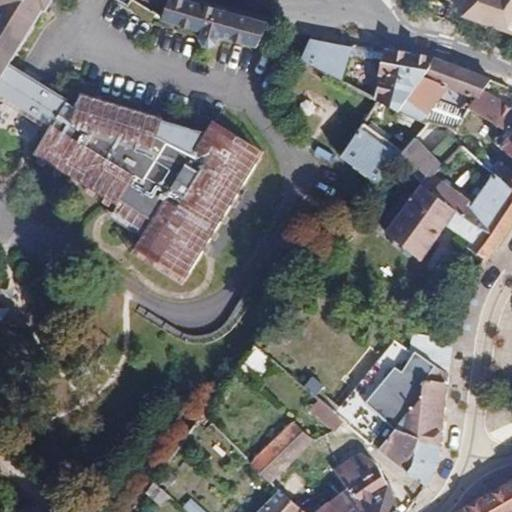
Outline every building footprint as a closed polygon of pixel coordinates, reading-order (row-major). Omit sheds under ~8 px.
[(0,0),(0,78),(6,69),(42,10),(45,11),(51,0),(0,0)] [(256,48),(270,25),(183,0),(169,0),(162,20),(203,32),(201,41),(204,47),(210,49),(216,46),(218,36),(256,48)] [(511,28),(511,0),(468,0),(462,16),(509,33),(511,28)] [(348,55),(351,44),(311,37),(301,61),(307,64),(306,64),(340,81),(348,55)] [(348,55),(384,61),(386,50),(351,44),(348,55)] [(398,112),(433,58),(386,50),(384,61),(376,100),(376,101),(398,112)] [(433,58),(398,112),(423,122),(438,102),(465,120),(470,110),(484,91),(491,80),(433,58)] [(67,105),(6,69),(0,78),(0,104),(49,133),(67,105)] [(506,131),(511,123),(511,107),(484,91),(470,110),(506,131)] [(77,110),(67,105),(49,133),(31,160),(115,210),(111,221),(145,239),(135,258),(182,285),(261,155),(214,128),(205,139),(165,125),(164,121),(83,98),(77,110)] [(465,120),(438,102),(423,122),(427,124),(458,132),(465,120)] [(403,153),(363,124),(341,158),(353,167),(376,184),(397,159),(403,153)] [(425,186),(463,147),(450,135),(431,154),(416,139),(403,153),(397,159),(425,186)] [(500,137),(495,143),(503,150),(508,143),(500,137)] [(511,157),(511,137),(508,143),(503,150),(511,157)] [(511,171),(502,165),(494,174),(494,175),(511,190),(511,171)] [(353,167),(329,200),(351,217),(376,184),(353,167)] [(511,228),(511,190),(494,175),(474,204),(443,181),(434,193),(504,241),(511,228)] [(468,248),(487,261),(504,241),(434,193),(425,186),(423,185),(387,233),(421,261),(447,224),(472,242),(468,248)] [(416,352),(449,374),(453,341),(412,333),(410,349),(416,352)] [(353,392),(367,404),(349,425),(372,444),(387,422),(396,429),(421,440),(440,448),(449,374),(416,352),(410,349),(397,340),(353,392)] [(261,350),(251,362),(264,373),(274,360),(261,350)] [(310,411),(334,431),(344,420),(336,414),(320,399),(310,411)] [(314,439),(295,421),(252,463),(272,482),(314,439)] [(372,444),(410,473),(415,465),(421,440),(396,429),(387,422),(372,444)] [(415,465),(410,473),(428,487),(438,465),(440,448),(421,440),(415,465)] [(349,488),(334,499),(341,511),(400,511),(399,509),(379,464),(373,459),(362,453),(350,460),(336,470),(349,488)] [(61,497),(77,478),(54,459),(38,478),(61,497)] [(183,479),(169,466),(155,480),(168,493),(183,479)] [(307,484),(294,472),(279,489),(280,490),(299,507),(314,493),(305,485),(307,484)] [(511,511),(511,481),(464,509),(466,511),(511,511)] [(162,507),(170,497),(153,482),(144,495),(162,507)] [(341,511),(334,499),(318,511),(305,511),(299,507),(280,490),(258,511),(341,511)]
